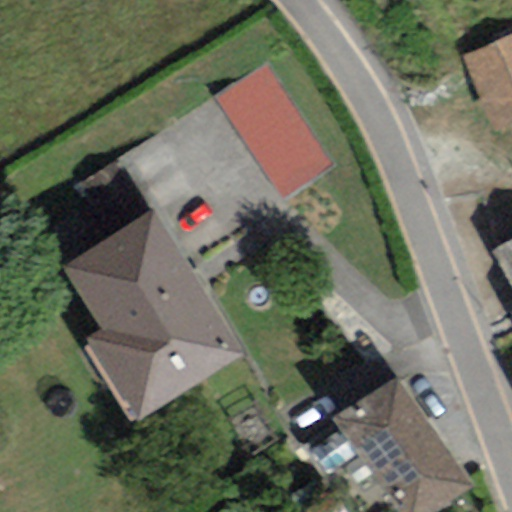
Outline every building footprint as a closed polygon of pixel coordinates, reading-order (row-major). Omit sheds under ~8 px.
[(511,35),(460,54),(485,124),(511,114),(511,35)] [(220,105),(289,204),(337,170),(268,72),(220,105)] [(241,349),(155,201),(63,254),(99,318),(83,327),(132,412),(241,349)] [(511,271),(511,233),(496,242),(511,271)] [(417,511),(472,475),(397,366),(334,408),(405,511),(417,511)]
